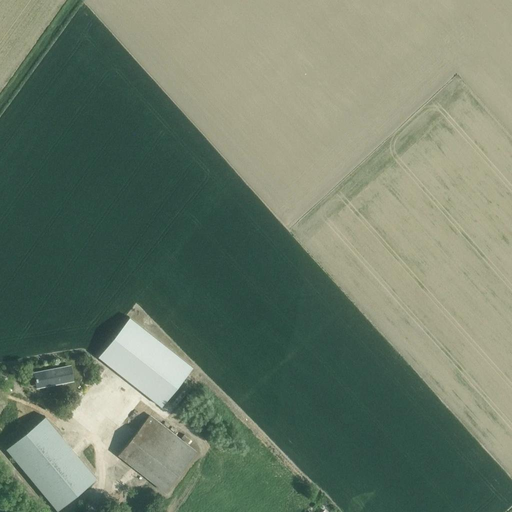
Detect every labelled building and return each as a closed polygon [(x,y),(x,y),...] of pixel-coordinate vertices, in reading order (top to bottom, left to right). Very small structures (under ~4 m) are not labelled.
[(161,407),(192,367),(129,317),(97,357),(161,407)] [(40,373),(35,374),(36,379),(35,379),(36,382),(37,382),(38,387),(42,386),(66,381),(71,380),(70,375),(71,375),(70,372),(69,367),(64,368),(40,373)] [(179,404),(192,386),(187,383),(175,401),(179,404)] [(117,455),(164,492),(196,453),(149,416),(117,455)] [(57,511),(96,479),(45,417),(6,449),(57,511)] [(190,442),(193,438),(186,434),(183,438),(190,442)]
